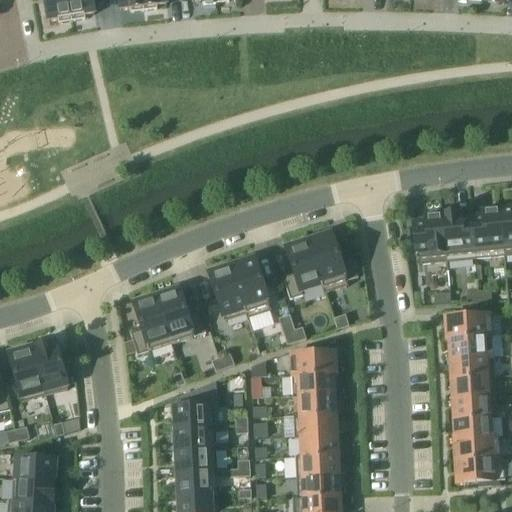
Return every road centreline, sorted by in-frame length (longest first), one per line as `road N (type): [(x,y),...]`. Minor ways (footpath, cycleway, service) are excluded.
road 1 (residential): [(13,57),(88,41),(282,22),(511,28)]
road 2 (residential): [(366,189),(389,335),(402,511)]
road 3 (residential): [(84,289),(187,243),(366,189)]
road 4 (residential): [(84,289),(111,447),(109,511)]
road 5 (residential): [(366,189),(511,165)]
